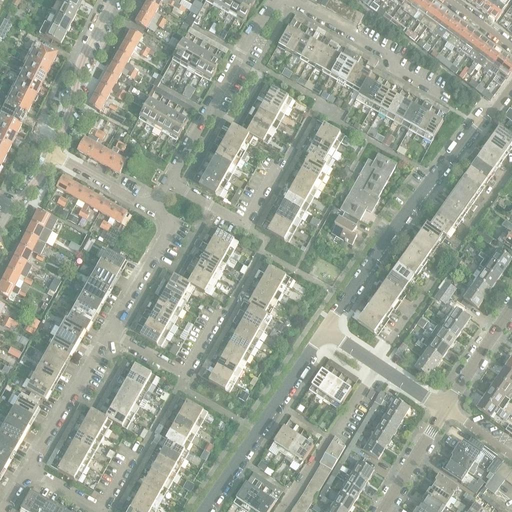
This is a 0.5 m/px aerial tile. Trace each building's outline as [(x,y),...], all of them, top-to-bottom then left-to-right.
[(81,0),(65,0),(64,4),(78,12),(83,1),(81,0)] [(179,5),(177,4),(176,4),(168,0),(148,0),(148,2),(159,8),(162,3),(167,6),(168,5),(183,13),(186,9),(179,5)] [(182,0),(179,5),(186,9),(189,11),(192,6),(182,0)] [(192,6),(189,11),(198,16),(203,7),(204,5),(201,4),(195,0),(192,6)] [(217,0),(214,6),(221,10),(226,0),(217,0)] [(226,0),(221,10),(229,14),(236,0),(226,0)] [(236,0),(229,14),(236,18),(246,0),(236,0)] [(255,2),(250,0),(246,0),(236,18),(244,22),(255,2)] [(323,0),(321,5),(326,8),(330,0),(323,0)] [(330,0),(326,8),(331,11),(337,1),(334,0),(330,0)] [(405,0),(401,6),(405,9),(404,10),(407,13),(416,0),(405,0)] [(416,0),(407,13),(414,18),(426,0),(416,0)] [(426,0),(414,18),(421,22),(435,4),(434,3),(434,2),(432,0),(426,0)] [(477,0),(474,5),(476,6),(476,7),(478,9),(480,9),(481,10),(488,0),(477,0)] [(488,0),(481,10),(482,11),(482,12),(485,14),(486,14),(488,15),(499,0),(488,0)] [(499,0),(488,15),(491,17),(491,19),(493,20),(495,20),(497,20),(508,5),(511,0),(499,0)] [(331,11),(337,14),(342,4),(337,1),(331,11)] [(156,13),(159,8),(148,2),(141,13),(164,26),(167,22),(161,18),(161,17),(156,13)] [(64,4),(58,15),(72,23),(78,12),(64,4)] [(337,14),(342,17),(348,7),(342,4),(337,14)] [(437,5),(435,4),(421,22),(427,27),(441,8),(441,7),(439,5),(437,5)] [(195,20),(193,23),(197,26),(207,9),(203,7),(198,16),(197,16),(195,20)] [(342,17),(347,20),(353,10),(348,7),(342,17)] [(380,8),(376,12),(383,17),(386,13),(380,8)] [(443,10),(441,8),(427,27),(431,30),(429,32),(433,34),(448,13),(448,12),(445,10),(443,10)] [(347,20),(352,23),(358,13),(353,10),(347,20)] [(162,29),(164,26),(141,13),(135,24),(151,33),(155,26),(162,29)] [(363,16),(358,13),(352,23),(358,26),(363,16)] [(386,13),(383,17),(387,20),(389,23),(391,20),(393,18),(386,13)] [(450,15),(448,13),(433,34),(436,37),(437,36),(441,38),(455,18),(454,18),(454,17),(452,15),(450,15)] [(51,16),(47,23),(66,34),(72,23),(58,15),(56,18),(51,16)] [(277,47),(285,52),(296,31),(292,28),(297,21),(301,23),(303,19),(295,15),(293,19),(289,26),(277,47)] [(188,16),(184,23),(189,26),(191,27),(193,23),(195,20),(188,16)] [(389,23),(396,28),(399,23),(393,18),(391,20),(389,23)] [(457,20),(455,18),(441,38),(447,43),(461,23),(461,21),(459,20),(457,20)] [(310,24),(303,19),(301,23),(308,28),(310,24)] [(0,38),(4,40),(10,30),(13,24),(12,23),(5,20),(0,29),(0,38)] [(66,34),(47,23),(45,22),(40,33),(61,45),(66,34)] [(184,23),(180,29),(185,32),(189,26),(184,23)] [(406,29),(399,23),(396,28),(403,33),(406,29)] [(464,25),(461,23),(447,43),(454,48),(468,28),(468,26),(466,25),(464,25)] [(308,28),(316,32),(318,28),(310,24),(308,28)] [(187,32),(195,37),(198,33),(190,28),(187,32)] [(320,34),(323,36),(325,32),(318,28),(316,32),(311,39),(312,39),(300,60),(307,64),(319,43),(315,41),(320,34)] [(471,30),(468,28),(454,48),(458,51),(457,53),(459,55),(475,33),(475,31),(473,29),(471,30)] [(220,29),(218,36),(225,39),(227,31),(220,29)] [(404,34),(409,38),(413,33),(408,29),(404,34)] [(131,31),(125,42),(148,55),(150,50),(143,46),(144,45),(139,43),(142,37),(131,31)] [(285,52),(292,56),(304,35),(296,31),(285,52)] [(323,36),(331,40),(333,36),(325,32),(323,36)] [(175,33),(168,45),(175,49),(182,37),(175,33)] [(195,37),(203,41),(205,37),(198,33),(195,37)] [(418,37),(413,33),(409,38),(414,42),(418,37)] [(477,35),(475,33),(459,55),(463,57),(465,56),(468,58),(482,38),(481,38),(481,36),(479,34),(477,35)] [(292,56),(300,60),(312,39),(311,39),(304,35),(292,56)] [(331,40),(338,44),(340,40),(333,36),(331,40)] [(203,41),(210,45),(213,41),(205,37),(203,41)] [(484,40),(482,38),(468,58),(475,63),(489,44),(488,43),(488,41),(486,39),(484,40)] [(171,61),(180,65),(191,44),(183,40),(171,61)] [(338,44),(345,49),(348,45),(340,40),(338,44)] [(426,45),(427,43),(422,40),(418,45),(423,48),(426,45)] [(210,45),(218,50),(220,45),(213,41),(210,45)] [(146,59),(148,55),(125,42),(119,52),(130,59),(133,53),(138,56),(139,55),(146,59)] [(307,64),(315,68),(327,48),(319,43),(307,64)] [(37,44),(33,54),(32,55),(52,65),(57,54),(37,44)] [(180,65),(187,69),(198,48),(191,44),(180,65)] [(489,44),(475,63),(469,70),(467,74),(470,76),(474,70),(477,73),(481,68),(496,48),(496,47),(493,45),(491,45),(489,44)] [(228,50),(220,45),(218,50),(226,54),(228,50)] [(342,56),(341,56),(330,77),(337,81),(355,49),(348,45),(345,49),(346,49),(342,56)] [(187,69),(194,74),(206,53),(198,48),(187,69)] [(315,68),(322,73),(334,52),(327,48),(315,68)] [(495,48),(496,48),(481,68),(484,70),(483,72),(487,74),(502,53),(502,51),(500,50),(498,50),(495,48)] [(360,57),(361,57),(363,53),(355,49),(337,81),(345,85),(357,64),(356,64),(360,57)] [(119,52),(113,63),(124,69),(130,59),(119,52)] [(322,73),(330,77),(341,56),(334,52),(322,73)] [(194,74),(202,78),(214,57),(206,53),(194,74)] [(361,57),(368,61),(370,57),(363,53),(361,57)] [(504,55),(502,53),(487,74),(490,77),(492,74),(496,76),(509,58),(508,58),(508,56),(506,54),(504,55)] [(32,55),(27,65),(47,75),(52,65),(32,55)] [(436,58),(442,64),(445,60),(438,55),(436,58)] [(221,61),(214,57),(202,78),(210,82),(221,61)] [(378,62),(370,57),(368,61),(376,66),(378,62)] [(496,76),(499,79),(496,84),(501,87),(511,71),(511,60),(509,58),(496,76)] [(442,64),(449,69),(452,65),(445,60),(442,64)] [(134,80),(136,76),(129,72),(128,72),(124,70),(124,69),(113,63),(107,74),(118,80),(122,73),(134,80)] [(345,85),(352,89),(364,69),(357,64),(345,85)] [(27,65),(22,75),(42,85),(47,75),(27,65)] [(459,71),(452,65),(449,69),(456,75),(459,71)] [(131,68),(129,72),(136,76),(138,72),(131,68)] [(459,77),(462,79),(466,73),(467,74),(469,70),(466,68),(459,77)] [(368,80),(372,73),(364,69),(352,89),(359,93),(360,94),(368,80)] [(374,69),(372,73),(379,77),(381,73),(374,69)] [(385,85),(387,81),(389,77),(381,73),(379,77),(383,79),(381,83),(385,85)] [(101,85),(112,91),(117,94),(124,98),(126,93),(119,89),(120,88),(116,85),(118,80),(107,74),(101,85)] [(22,75),(17,85),(37,95),(42,85),(22,75)] [(392,89),(394,85),(396,81),(389,77),(387,81),(390,83),(388,87),(392,89)] [(356,100),(364,105),(375,84),(368,80),(360,94),(359,93),(356,100)] [(394,85),(402,90),(404,85),(396,81),(394,85)] [(472,81),(469,85),(475,89),(478,85),(472,81)] [(261,82),(256,90),(260,93),(265,85),(261,82)] [(364,105),(371,109),(383,89),(375,84),(364,105)] [(17,85),(14,90),(12,95),(32,105),(37,95),(17,85)] [(106,101),(112,91),(101,85),(95,95),(106,101)] [(265,85),(260,93),(264,95),(269,87),(265,85)] [(402,90),(409,94),(412,90),(404,85),(402,90)] [(475,89),(482,95),(485,91),(478,85),(475,89)] [(157,88),(154,86),(148,96),(151,98),(155,92),(157,88)] [(319,96),(322,92),(314,88),(312,92),(319,96)] [(272,89),(267,97),(288,109),(293,100),(272,89)] [(371,109),(378,113),(390,93),(383,89),(371,109)] [(256,90),(252,98),(256,100),(258,97),(260,93),(256,90)] [(409,94),(417,98),(419,94),(412,90),(409,94)] [(183,95),(190,100),(193,95),(185,91),(183,95)] [(493,97),(485,91),(482,95),(490,101),(493,97)] [(148,97),(140,92),(138,96),(137,98),(145,102),(148,97)] [(162,96),(169,100),(171,96),(164,92),(162,96)] [(126,93),(124,98),(137,105),(140,101),(126,93)] [(378,113),(386,117),(397,97),(390,93),(378,113)] [(417,98),(424,102),(427,98),(419,94),(417,98)] [(12,95),(7,105),(27,115),(32,105),(12,95)] [(118,108),(106,101),(95,95),(89,106),(100,113),(104,106),(116,112),(118,108)] [(200,99),(193,95),(190,100),(198,104),(200,99)] [(169,100),(177,105),(179,101),(171,96),(169,100)] [(265,101),(263,104),(284,116),(288,109),(267,97),(265,101)] [(386,117),(394,122),(405,101),(397,97),(386,117)] [(252,98),(248,106),(252,108),(256,100),(252,98)] [(424,102),(432,106),(434,102),(427,98),(424,102)] [(138,120),(146,124),(157,103),(150,99),(138,120)] [(177,105),(184,109),(187,105),(179,101),(177,105)] [(394,122),(401,126),(413,106),(405,101),(394,122)] [(432,106),(439,111),(442,107),(434,102),(432,106)] [(146,124),(154,128),(165,108),(157,103),(146,124)] [(263,104),(259,112),(280,124),(284,116),(263,104)] [(2,115),(22,125),(25,119),(27,115),(7,105),(5,109),(2,115)] [(195,109),(187,105),(184,109),(192,113),(195,109)] [(248,106),(243,113),(248,115),(252,108),(248,106)] [(401,126),(409,130),(420,110),(413,106),(401,126)] [(449,111),(442,107),(439,111),(447,115),(449,111)] [(154,128),(161,133),(173,112),(165,108),(154,128)] [(511,111),(509,109),(505,114),(503,117),(511,123),(511,111)] [(409,130),(416,134),(428,114),(420,110),(409,130)] [(161,133),(169,137),(180,116),(173,112),(161,133)] [(259,112),(255,119),(276,131),(280,124),(259,112)] [(243,113),(239,120),(243,123),(248,115),(243,113)] [(109,117),(109,118),(123,125),(125,121),(111,114),(109,117)] [(416,134),(424,139),(435,118),(428,114),(416,134)] [(22,125),(2,115),(0,118),(0,126),(17,135),(22,125)] [(188,121),(180,116),(169,137),(177,141),(188,121)] [(431,143),(443,122),(435,118),(424,139),(431,143)] [(221,119),(217,127),(221,129),(223,127),(225,122),(221,119)] [(255,119),(251,127),(272,139),(276,131),(255,119)] [(312,119),(308,126),(312,129),(317,121),(312,119)] [(240,129),(236,127),(233,125),(230,131),(228,133),(249,145),(253,139),(254,138),(247,134),(247,133),(240,129)] [(324,125),(319,132),(340,144),(345,136),(324,125)] [(0,138),(12,145),(17,135),(0,126),(0,138)] [(308,136),(312,129),(308,126),(304,134),(308,136)] [(217,137),(221,129),(217,127),(213,134),(217,137)] [(268,146),(272,139),(251,127),(247,133),(247,134),(254,138),(253,139),(256,141),(256,140),(268,146)] [(511,136),(499,128),(493,136),(511,149),(511,136)] [(95,144),(98,139),(102,132),(98,130),(94,138),(89,135),(87,139),(85,138),(77,151),(88,157),(95,144)] [(319,132),(315,140),(336,152),(340,144),(319,132)] [(228,133),(224,141),(245,152),(249,145),(228,133)] [(213,144),(217,137),(213,134),(209,142),(213,144)] [(304,144),(308,136),(304,134),(300,141),(304,144)] [(511,149),(493,136),(488,144),(507,157),(511,149)] [(389,148),(392,141),(385,137),(382,144),(389,148)] [(0,138),(0,151),(7,155),(12,145),(0,138)] [(315,140),(311,148),(332,159),(336,152),(315,140)] [(224,141),(220,148),(241,160),(245,152),(224,141)] [(295,149),(298,150),(300,151),(304,144),(300,141),(295,149)] [(116,156),(119,150),(122,144),(119,142),(115,148),(113,148),(111,153),(106,150),(98,163),(108,169),(116,156)] [(208,152),(213,144),(209,142),(204,149),(208,152)] [(88,157),(98,163),(106,150),(95,144),(88,157)] [(488,144),(482,152),(501,165),(507,157),(488,144)] [(220,148),(216,156),(237,168),(241,160),(220,148)] [(307,156),(309,157),(328,167),(332,159),(311,148),(307,156)] [(204,159),(208,152),(204,149),(200,157),(204,159)] [(302,152),(300,151),(298,150),(294,158),(298,160),(302,152)] [(482,152),(476,160),(495,174),(501,165),(482,152)] [(371,211),(396,165),(378,155),(373,163),(368,160),(340,211),(344,214),(358,221),(359,222),(367,208),(371,211)] [(127,162),(116,156),(108,169),(119,175),(127,162)] [(216,156),(211,163),(233,175),(237,168),(216,156)] [(200,167),(204,159),(200,157),(196,165),(200,167)] [(330,168),(328,167),(309,157),(305,164),(326,175),(330,168)] [(294,158),(290,165),(294,167),(298,160),(294,158)] [(476,160),(471,169),(489,182),(495,174),(476,160)] [(211,163),(207,171),(228,183),(233,175),(211,163)] [(305,164),(301,171),(322,183),(326,175),(305,164)] [(196,174),(200,167),(196,165),(192,172),(196,174)] [(290,165),(286,173),(290,175),(294,167),(290,165)] [(471,169),(465,177),(484,190),(489,182),(471,169)] [(207,171),(203,178),(224,190),(228,183),(207,171)] [(301,171),(297,179),(318,190),(322,183),(301,171)] [(187,180),(191,182),(196,174),(192,172),(187,180)] [(286,173),(281,180),(285,183),(290,175),(286,173)] [(63,177),(56,188),(68,195),(74,183),(63,177)] [(465,177),(459,185),(478,198),(484,190),(465,177)] [(220,198),(224,190),(203,178),(199,186),(220,198)] [(297,179),(292,187),(313,198),(318,190),(297,179)] [(281,180),(277,188),(281,190),(285,183),(281,180)] [(68,195),(78,201),(85,189),(74,183),(68,195)] [(459,185),(453,193),(472,206),(478,198),(459,185)] [(292,187),(288,194),(309,206),(313,198),(292,187)] [(239,188),(235,196),(240,199),(244,191),(239,188)] [(277,188),(273,195),(277,198),(281,190),(277,188)] [(78,201),(89,207),(96,195),(85,189),(78,201)] [(453,193),(448,201),(466,214),(472,206),(453,193)] [(288,194),(284,202),(305,213),(309,206),(288,194)] [(89,207),(100,213),(106,201),(96,195),(89,207)] [(273,195),(269,203),(273,205),(274,202),(277,198),(273,195)] [(235,196),(230,204),(236,206),(240,199),(235,196)] [(57,204),(61,207),(65,200),(61,197),(57,204)] [(100,213),(110,219),(116,207),(106,201),(100,213)] [(448,201),(442,209),(461,222),(466,214),(448,201)] [(284,202),(280,209),(301,221),(305,213),(284,202)] [(269,203),(265,210),(269,213),(273,205),(269,203)] [(61,207),(57,215),(60,217),(64,211),(65,209),(61,207)] [(110,219),(107,223),(103,230),(108,233),(111,226),(112,227),(115,222),(122,225),(128,214),(116,207),(110,219)] [(280,209),(276,217),(297,228),(301,221),(280,209)] [(442,209),(436,217),(455,230),(461,222),(442,209)] [(265,210),(260,218),(264,220),(269,213),(265,210)] [(38,211),(32,223),(45,229),(48,223),(53,225),(56,220),(38,211)] [(68,213),(64,211),(60,217),(65,220),(68,213)] [(336,226),(332,234),(345,242),(345,243),(347,244),(347,243),(352,246),(357,237),(353,235),(354,231),(357,227),(355,226),(356,223),(358,221),(344,214),(341,219),(339,218),(335,225),(336,226)] [(78,220),(70,216),(67,221),(75,225),(78,220)] [(276,217),(272,224),(293,236),(297,228),(276,217)] [(448,240),(455,230),(436,217),(430,226),(430,227),(445,237),(444,237),(448,240)] [(260,228),(264,220),(260,218),(256,226),(260,228)] [(316,229),(320,222),(313,218),(309,225),(316,229)] [(60,227),(63,223),(56,219),(54,224),(60,227)] [(511,248),(511,225),(507,222),(503,227),(507,230),(504,235),(502,234),(497,241),(503,245),(504,243),(511,248)] [(32,223),(26,234),(39,241),(45,229),(32,223)] [(288,244),(293,236),(272,224),(267,232),(288,244)] [(427,224),(421,232),(439,245),(444,237),(445,237),(430,227),(430,226),(427,224)] [(206,225),(202,233),(206,235),(210,227),(206,225)] [(103,230),(99,237),(100,238),(104,240),(108,233),(103,230)] [(217,231),(213,239),(234,251),(238,243),(217,231)] [(489,245),(493,240),(479,231),(476,235),(489,245)] [(421,232),(415,240),(433,253),(439,245),(421,232)] [(202,233),(197,241),(201,243),(206,235),(202,233)] [(26,234),(20,246),(33,252),(39,241),(26,234)] [(213,239),(209,247),(230,259),(234,251),(213,239)] [(415,240),(410,248),(428,261),(433,253),(415,240)] [(197,241),(193,248),(197,250),(201,243),(197,241)] [(71,242),(68,248),(77,253),(78,253),(81,247),(80,247),(71,242)] [(20,246),(14,258),(27,264),(33,252),(20,246)] [(209,247),(205,254),(226,266),(230,259),(209,247)] [(193,248),(189,255),(193,258),(197,250),(193,248)] [(410,248),(404,256),(422,269),(428,261),(410,248)] [(488,254),(486,256),(505,270),(511,260),(511,259),(497,249),(494,253),(488,254)] [(106,251),(101,260),(122,272),(127,263),(106,251)] [(484,260),(480,266),(499,279),(505,270),(486,256),(481,252),(478,256),(484,260)] [(205,254),(201,262),(221,273),(226,266),(205,254)] [(189,255),(185,263),(189,265),(193,258),(189,255)] [(58,265),(70,272),(76,260),(74,259),(68,256),(66,261),(61,259),(58,265)] [(404,256),(398,264),(416,277),(422,269),(404,256)] [(454,260),(452,262),(455,263),(456,264),(459,266),(462,261),(456,257),(454,260)] [(33,267),(14,258),(8,269),(26,279),(27,279),(33,267)] [(101,260),(96,269),(117,280),(122,272),(101,260)] [(258,261),(254,269),(258,271),(262,263),(258,261)] [(201,262),(196,269),(217,281),(221,273),(201,262)] [(185,263),(181,271),(185,273),(189,265),(185,263)] [(398,264),(392,273),(411,286),(416,277),(398,264)] [(459,266),(456,264),(452,271),(457,275),(462,268),(459,266)] [(481,274),(478,279),(492,289),(499,279),(480,266),(476,270),(481,274)] [(269,268),(265,275),(286,287),(289,288),(293,281),(269,268)] [(24,283),(26,279),(8,269),(2,281),(15,288),(19,281),(24,283)] [(96,269),(91,278),(112,290),(117,280),(96,269)] [(196,269),(192,277),(213,289),(217,281),(196,269)] [(162,270),(158,277),(162,280),(166,272),(162,270)] [(181,271),(177,277),(181,280),(185,273),(181,271)] [(392,273),(386,281),(405,294),(411,286),(392,273)] [(265,275),(261,283),(282,294),(286,287),(265,275)] [(188,284),(181,280),(177,277),(174,276),(170,284),(190,295),(194,288),(188,284)] [(250,276),(246,284),(249,286),(254,278),(250,276)] [(158,277),(154,285),(158,287),(162,280),(158,277)] [(209,296),(213,289),(192,277),(188,284),(194,288),(209,296)] [(91,278),(86,287),(107,298),(112,290),(91,278)] [(56,279),(50,291),(55,294),(61,282),(60,282),(56,279)] [(478,279),(471,289),(485,299),(492,289),(478,279)] [(2,281),(0,285),(0,295),(13,302),(17,295),(18,296),(19,295),(21,291),(15,288),(2,281)] [(386,281),(381,289),(399,302),(405,294),(386,281)] [(446,282),(440,291),(450,298),(456,289),(446,282)] [(261,283),(257,290),(278,302),(282,294),(261,283)] [(170,284),(165,291),(186,303),(190,295),(170,284)] [(246,284),(241,291),(245,293),(247,290),(249,286),(246,284)] [(154,285),(149,293),(153,295),(158,287),(154,285)] [(86,287),(81,295),(102,307),(107,298),(86,287)] [(381,289),(375,297),(393,310),(399,302),(381,289)] [(478,309),(485,299),(471,289),(464,299),(478,309)] [(257,290),(253,298),(273,309),(278,302),(257,290)] [(165,291),(161,299),(181,311),(186,303),(165,291)] [(237,299),(239,300),(241,301),(245,293),(241,291),(237,299)] [(445,305),(450,298),(440,291),(435,298),(445,305)] [(81,295),(76,304),(97,316),(102,307),(81,295)] [(375,297),(369,305),(388,318),(393,310),(375,297)] [(248,305),(251,307),(269,317),(273,309),(253,298),(248,305)] [(161,299),(157,306),(178,318),(181,311),(161,299)] [(146,300),(141,307),(145,309),(150,302),(146,300)] [(239,300),(235,307),(240,310),(244,302),(241,301),(239,300)] [(76,304),(72,313),(92,324),(97,316),(76,304)] [(369,305),(363,314),(382,327),(388,318),(369,305)] [(157,306),(153,314),(173,325),(178,318),(157,306)] [(141,307),(137,315),(141,317),(145,309),(141,307)] [(236,317),(240,310),(235,307),(231,315),(236,317)] [(272,318),(269,317),(251,307),(247,314),(268,325),(272,318)] [(456,309),(449,319),(463,329),(471,319),(456,309)] [(87,333),(92,324),(72,313),(66,322),(85,332),(87,333)] [(153,314),(149,321),(169,333),(173,325),(153,314)] [(247,314),(243,321),(264,332),(268,325),(247,314)] [(376,335),(382,327),(363,314),(357,323),(376,335)] [(137,315),(133,322),(137,324),(141,317),(137,315)] [(231,325),(236,317),(231,315),(227,322),(231,325)] [(33,319),(26,332),(31,335),(38,322),(33,319)] [(427,323),(421,319),(417,325),(423,329),(427,323)] [(449,319),(442,329),(456,339),(463,329),(449,319)] [(65,321),(60,329),(80,341),(85,332),(66,322),(65,321)] [(149,321),(145,329),(165,340),(169,333),(149,321)] [(243,321),(238,329),(259,340),(264,332),(243,321)] [(133,332),(137,324),(133,322),(129,330),(133,332)] [(227,332),(231,325),(227,322),(223,330),(227,332)] [(430,336),(435,340),(435,339),(449,349),(456,339),(442,329),(442,330),(437,326),(430,336)] [(60,329),(55,338),(75,349),(80,341),(60,329)] [(161,348),(165,340),(145,329),(140,337),(161,348)] [(238,329),(234,336),(255,348),(259,340),(238,329)] [(223,340),(227,332),(223,330),(218,337),(223,340)] [(185,341),(189,334),(184,331),(180,338),(185,341)] [(29,341),(21,336),(20,338),(18,336),(15,342),(25,347),(29,341)] [(234,336),(230,344),(251,355),(255,348),(234,336)] [(435,339),(435,340),(430,336),(428,339),(424,345),(424,346),(429,349),(443,359),(449,349),(435,339)] [(219,348),(223,340),(218,337),(214,345),(219,348)] [(55,338),(50,347),(70,358),(75,349),(55,338)] [(174,344),(170,351),(177,355),(181,347),(174,344)] [(230,344),(226,352),(246,363),(251,355),(230,344)] [(214,355),(219,348),(214,345),(210,352),(214,355)] [(400,358),(407,348),(402,345),(396,355),(400,358)] [(50,347),(46,355),(65,366),(70,358),(50,347)] [(429,349),(422,359),(436,369),(443,359),(429,349)] [(21,355),(10,350),(8,354),(19,360),(19,359),(21,355)] [(213,358),(214,355),(210,352),(206,360),(210,362),(213,358)] [(226,352),(222,359),(242,370),(246,363),(226,352)] [(46,355),(41,364),(60,375),(65,366),(46,355)] [(124,359),(119,367),(124,369),(128,362),(124,359)] [(222,359),(217,366),(238,378),(242,370),(222,359)] [(429,379),(436,369),(422,359),(415,369),(429,379)] [(206,370),(210,362),(206,360),(202,367),(206,370)] [(337,365),(336,364),(330,360),(327,364),(335,369),(337,365)] [(41,364),(36,372),(55,383),(60,375),(41,364)] [(135,365),(131,374),(151,385),(156,377),(135,365)] [(344,370),(337,365),(335,369),(342,374),(344,370)] [(217,366),(213,374),(234,385),(238,378),(217,366)] [(119,367),(115,374),(119,377),(124,369),(119,367)] [(202,378),(206,370),(202,367),(197,375),(202,378)] [(511,372),(505,368),(498,378),(511,387),(511,372)] [(342,374),(349,378),(351,374),(344,370),(342,374)] [(309,391),(317,396),(330,376),(322,371),(309,391)] [(36,372),(31,381),(50,392),(55,383),(36,372)] [(115,374),(111,382),(115,384),(119,377),(115,374)] [(131,374),(127,381),(147,392),(151,385),(131,374)] [(229,393),(234,385),(213,374),(209,382),(229,393)] [(359,379),(351,374),(349,378),(356,383),(359,379)] [(317,396),(324,400),(337,381),(330,376),(317,396)] [(511,387),(498,378),(491,388),(505,397),(511,387)] [(45,401),(50,392),(31,381),(26,390),(32,394),(40,398),(45,401)] [(127,381),(122,388),(143,400),(147,392),(127,381)] [(324,400),(331,405),(344,385),(337,381),(324,400)] [(111,382),(107,389),(111,391),(115,384),(111,382)] [(352,390),(344,385),(331,405),(338,410),(352,390)] [(147,402),(143,400),(122,388),(118,396),(139,407),(143,409),(147,402)] [(510,401),(505,397),(491,388),(484,398),(502,411),(503,412),(510,401)] [(107,389),(103,397),(107,400),(111,391),(107,389)] [(249,395),(243,392),(239,399),(245,402),(250,395),(249,395)] [(381,392),(375,403),(379,405),(379,404),(385,408),(388,403),(384,401),(387,396),(381,392)] [(22,394),(20,398),(35,406),(40,398),(32,394),(30,398),(22,394)] [(118,396),(114,404),(135,415),(139,407),(118,396)] [(176,396),(171,403),(176,405),(180,398),(176,396)] [(103,397),(98,404),(103,407),(105,403),(107,400),(103,397)] [(35,406),(20,398),(15,406),(34,417),(39,409),(35,406)] [(184,407),(187,400),(181,398),(178,404),(184,407)] [(499,416),(502,411),(484,398),(477,409),(491,418),(494,413),(499,416)] [(395,401),(388,411),(403,420),(409,410),(395,401)] [(187,402),(183,410),(204,421),(208,414),(187,402)] [(171,403),(167,410),(171,413),(176,405),(171,403)] [(375,403),(368,413),(372,416),(379,405),(375,403)] [(80,404),(76,412),(80,414),(85,406),(80,404)] [(110,411),(103,407),(98,404),(94,412),(99,414),(101,410),(103,412),(102,414),(107,416),(106,418),(113,422),(112,423),(126,430),(131,422),(110,411)] [(114,404),(110,411),(131,422),(135,415),(114,404)] [(15,406),(10,415),(29,426),(34,417),(15,406)] [(92,410),(87,418),(108,430),(112,423),(113,422),(106,418),(99,414),(94,412),(92,410)] [(167,410),(163,418),(167,420),(171,413),(167,410)] [(183,410),(179,417),(199,429),(204,421),(183,410)] [(388,411),(382,421),(397,430),(403,420),(388,411)] [(76,412),(72,419),(76,422),(80,414),(76,412)] [(368,413),(362,423),(366,426),(372,416),(368,413)] [(10,415),(5,424),(25,435),(29,426),(10,415)] [(289,420),(297,425),(299,421),(292,416),(289,420)] [(179,417),(174,424),(195,436),(199,429),(179,417)] [(87,418),(83,426),(104,437),(108,430),(87,418)] [(163,418),(159,425),(163,428),(167,420),(163,418)] [(72,419),(68,427),(72,429),(76,422),(72,419)] [(297,425),(304,430),(307,426),(299,421),(297,425)] [(382,421),(376,432),(391,440),(397,430),(382,421)] [(362,423),(356,433),(360,436),(366,426),(362,423)] [(5,424),(0,432),(20,443),(25,435),(5,424)] [(174,424),(170,432),(191,444),(195,436),(174,424)] [(154,434),(157,435),(159,436),(163,428),(159,425),(154,434)] [(83,426),(79,433),(100,445),(104,437),(83,426)] [(304,430),(311,435),(314,431),(307,426),(304,430)] [(68,427),(64,434),(68,436),(72,429),(68,427)] [(271,447),(279,452),(292,432),(284,427),(271,447)] [(321,436),(314,431),(311,435),(318,440),(321,436)] [(0,432),(0,443),(15,452),(20,443),(0,432)] [(166,440),(168,441),(187,451),(191,444),(170,432),(166,440)] [(279,452),(286,457),(299,437),(292,432),(279,452)] [(376,432),(370,442),(385,450),(391,440),(376,432)] [(79,433),(75,440),(96,452),(100,445),(79,433)] [(355,446),(360,436),(356,433),(347,449),(358,455),(361,450),(355,446)] [(64,434),(59,442),(63,444),(68,436),(64,434)] [(161,437),(159,436),(157,435),(153,442),(157,445),(159,440),(161,437)] [(286,457),(293,462),(306,442),(299,437),(286,457)] [(319,464),(321,465),(331,471),(345,447),(335,437),(319,464)] [(459,445),(456,450),(475,463),(479,466),(485,456),(481,453),(480,452),(484,447),(484,446),(472,438),(468,444),(464,441),(461,445),(459,445)] [(75,440),(71,448),(92,460),(96,452),(75,440)] [(168,441),(164,449),(185,460),(189,452),(187,451),(168,441)] [(59,442),(55,449),(59,452),(63,444),(59,442)] [(153,442),(149,450),(153,452),(157,445),(153,442)] [(314,447),(306,442),(293,462),(300,467),(314,447)] [(378,461),(385,450),(370,442),(364,452),(378,461)] [(0,443),(0,455),(10,461),(15,452),(0,443)] [(204,451),(205,451),(210,454),(214,447),(212,446),(208,444),(204,451)] [(484,447),(480,452),(481,453),(485,456),(493,462),(487,471),(493,475),(495,473),(503,463),(504,461),(484,447)] [(71,448),(66,456),(87,467),(92,460),(71,448)] [(55,449),(51,457),(55,459),(59,452),(55,449)] [(164,449),(160,456),(181,468),(185,460),(164,449)] [(355,460),(358,455),(347,449),(344,454),(348,456),(355,460)] [(149,459),(153,452),(149,450),(144,457),(149,459)] [(479,466),(475,463),(456,450),(452,456),(453,458),(451,461),(468,472),(473,476),(477,471),(476,470),(479,466)] [(206,462),(210,454),(205,451),(200,458),(205,461),(206,462)] [(342,466),(348,456),(344,454),(339,464),(342,466)] [(0,455),(0,466),(5,469),(10,461),(0,455)] [(66,456),(62,463),(83,475),(87,467),(66,456)] [(160,456),(156,463),(176,475),(181,468),(160,456)] [(51,467),(55,459),(51,457),(47,464),(51,467)] [(144,457),(140,464),(145,467),(149,459),(144,457)] [(349,470),(353,473),(368,482),(374,471),(358,461),(355,466),(353,465),(349,470)] [(462,483),(468,472),(451,461),(448,465),(446,465),(443,470),(462,483)] [(261,462),(258,467),(265,472),(268,468),(269,466),(261,462)] [(79,483),(83,475),(62,463),(58,471),(79,483)] [(156,463),(152,471),(172,483),(176,475),(156,463)] [(503,463),(495,473),(500,477),(508,467),(503,463)] [(140,464),(136,472),(140,474),(145,467),(140,464)] [(339,464),(332,475),(336,477),(342,466),(339,464)] [(321,465),(318,470),(328,476),(331,471),(321,465)] [(511,471),(511,470),(508,467),(500,477),(505,481),(511,471)] [(318,470),(315,475),(325,481),(328,476),(318,470)] [(152,471),(147,478),(168,490),(172,483),(152,471)] [(136,472),(132,480),(136,482),(140,474),(136,472)] [(254,473),(251,477),(255,480),(259,482),(261,478),(254,473)] [(353,473),(347,483),(361,492),(368,482),(353,473)] [(493,475),(493,476),(492,478),(502,485),(505,481),(500,477),(495,473),(493,475)] [(280,482),(283,477),(278,474),(275,479),(280,482)] [(315,475),(312,480),(322,486),(325,481),(315,475)] [(332,475),(327,485),(330,487),(336,477),(332,475)] [(437,483),(434,486),(452,497),(458,487),(439,475),(436,481),(437,483)] [(234,503),(241,508),(254,489),(251,486),(255,480),(251,477),(247,484),(234,503)] [(147,478),(143,486),(164,498),(168,490),(147,478)] [(261,478),(259,482),(262,484),(266,487),(269,483),(261,478)] [(490,480),(488,483),(498,490),(502,485),(492,478),(490,480)] [(132,480),(128,487),(132,489),(136,482),(132,480)] [(312,480),(309,485),(319,491),(322,486),(312,480)] [(467,489),(476,495),(479,490),(484,483),(479,480),(474,486),(471,484),(467,489)] [(259,482),(254,489),(241,508),(246,511),(249,511),(261,494),(257,491),(262,484),(259,482)] [(269,483),(266,487),(273,492),(276,487),(269,483)] [(347,483),(341,493),(355,502),(361,492),(347,483)] [(484,488),(487,490),(494,495),(498,490),(488,483),(484,488)] [(307,489),(306,491),(316,497),(319,491),(309,485),(307,489)] [(320,496),(323,497),(324,498),(324,497),(330,487),(327,485),(320,496)] [(143,486),(139,493),(160,505),(164,498),(143,486)] [(430,490),(427,495),(445,507),(452,497),(434,486),(432,490),(430,490)] [(128,487),(124,494),(128,497),(132,489),(128,487)] [(273,492),(269,499),(259,511),(270,511),(276,503),(280,496),(283,492),(276,487),(273,492)] [(306,491),(303,495),(313,503),(314,501),(316,497),(306,491)] [(21,510),(24,511),(32,511),(41,497),(31,492),(21,510)] [(139,493),(135,501),(154,511),(155,511),(160,505),(139,493)] [(341,493),(334,504),(347,511),(349,511),(355,502),(341,493)] [(461,503),(466,507),(472,497),(465,493),(463,496),(465,497),(461,503)] [(124,494),(119,502),(124,504),(128,497),(124,494)] [(249,511),(259,511),(269,499),(261,494),(249,511)] [(481,498),(488,503),(490,499),(484,494),(483,495),(481,498)] [(303,495),(299,501),(309,508),(313,503),(303,495)] [(424,502),(422,506),(431,511),(442,511),(445,507),(427,495),(423,500),(424,502)] [(32,511),(43,511),(49,502),(41,497),(32,511)] [(330,501),(324,497),(324,498),(323,497),(321,501),(327,505),(330,501)] [(488,503),(495,508),(497,505),(490,499),(488,503)] [(154,511),(135,501),(131,508),(137,511),(154,511)] [(299,501),(296,505),(305,511),(309,508),(299,501)] [(462,511),(466,507),(461,503),(458,501),(454,507),(462,511)] [(43,511),(54,511),(58,507),(49,502),(43,511)] [(118,511),(119,511),(124,504),(119,502),(115,510),(118,511)]
